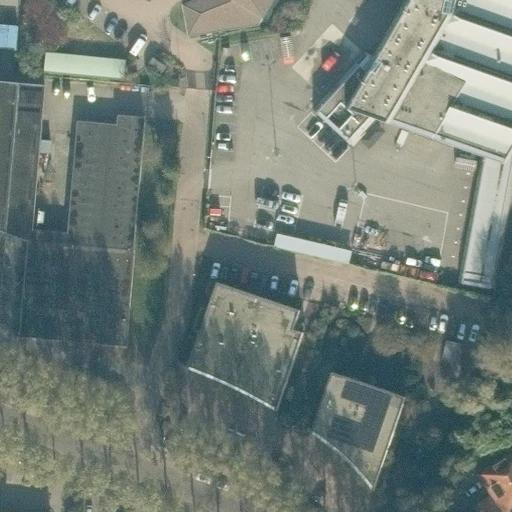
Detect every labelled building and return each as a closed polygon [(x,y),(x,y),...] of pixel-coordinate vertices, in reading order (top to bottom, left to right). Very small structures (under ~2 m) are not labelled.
[(195,0),(183,5),(187,35),(257,24),(271,0),(195,0)] [(511,0),(405,0),(373,55),(367,52),(366,51),(366,52),(313,109),(314,109),(315,108),(354,144),(353,146),(354,146),(381,117),(436,136),(438,133),(456,143),(482,152),(465,244),(464,244),(458,276),(459,276),(458,284),(496,291),(511,203),(511,0)] [(3,17),(3,42),(22,42),(22,18),(3,17)] [(124,80),(125,59),(45,52),(43,73),(124,80)] [(0,232),(27,242),(27,240),(27,239),(65,242),(66,242),(67,233),(66,233),(32,230),(44,85),(0,81),(0,232)] [(63,273),(100,276),(130,279),(133,252),(132,251),(144,118),(116,115),(116,125),(76,121),(66,233),(67,233),(66,242),(63,273)] [(285,223),(281,237),(355,256),(359,242),(285,223)] [(66,242),(65,242),(27,239),(27,240),(27,242),(18,337),(125,346),(128,307),(127,307),(130,279),(100,276),(63,273),(66,242)] [(214,363),(245,374),(245,376),(246,378),(248,380),(250,380),(253,379),(254,377),(259,378),(258,383),(258,388),(259,392),(262,396),(265,399),(270,401),(279,405),(277,410),(278,411),(305,332),(295,329),(302,310),(219,282),(190,369),(191,369),(196,354),(214,360),(213,363),(214,364),(214,363)] [(407,397),(355,379),(334,372),(313,433),(314,434),(316,427),(346,438),(347,440),(348,443),(350,444),(353,444),(355,443),(357,441),(361,443),(360,450),(360,457),(362,463),(366,469),(372,474),(378,477),(374,489),(375,490),(407,397)] [(477,511),(510,511),(511,511),(511,453),(481,475),(494,493),(474,507),(477,511)]
